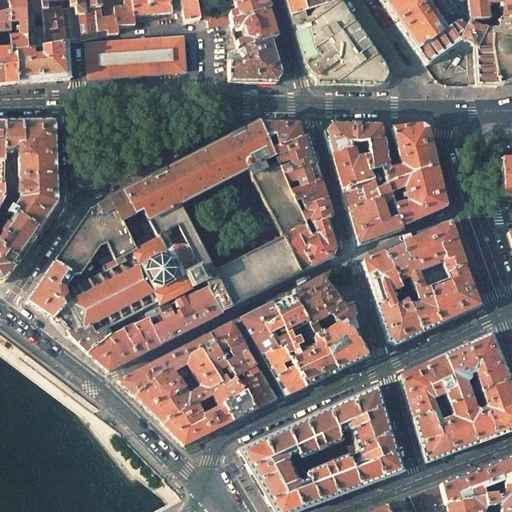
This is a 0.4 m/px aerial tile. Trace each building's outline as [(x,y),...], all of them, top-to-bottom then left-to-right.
[(23,0),(6,0),(7,12),(7,25),(18,25),(18,27),(17,29),(17,36),(19,38),(26,37),(23,0)] [(39,0),(23,0),(26,37),(27,51),(32,50),(36,49),(41,48),(45,48),(42,29),(32,30),(31,17),(41,16),(40,11),(39,0)] [(39,0),(40,11),(46,11),(45,4),(48,3),(47,0),(39,0)] [(74,8),(72,0),(55,0),(56,2),(68,1),(69,8),(74,8)] [(97,39),(93,0),(72,0),(74,8),(79,42),(91,40),(97,39)] [(117,35),(116,27),(113,3),(112,0),(93,0),(97,39),(117,35)] [(132,18),(129,0),(122,0),(123,2),(113,3),(116,27),(133,26),(133,21),(132,18)] [(129,0),(132,18),(171,14),(168,0),(129,0)] [(168,0),(171,14),(180,13),(183,24),(195,22),(198,22),(194,0),(168,0)] [(198,0),(203,20),(204,21),(206,21),(207,28),(229,23),(225,8),(224,4),(223,0),(198,0)] [(252,0),(232,0),(233,2),(224,4),(225,8),(252,0)] [(265,0),(252,0),(225,8),(229,23),(268,10),(265,0)] [(283,0),(289,18),(337,2),(336,0),(283,0)] [(444,30),(423,0),(378,0),(414,52),(444,30)] [(423,0),(444,30),(456,21),(455,0),(423,0)] [(511,0),(455,0),(456,21),(511,19),(511,0)] [(289,18),(303,64),(304,66),(305,70),(305,72),(306,73),(307,75),(309,77),(311,78),(313,78),(314,79),(315,81),(315,83),(315,86),(347,86),(373,87),(377,86),(380,84),(382,82),(384,80),(384,79),(384,78),(385,75),(384,71),(383,67),(338,2),(337,2),(289,18)] [(45,48),(66,43),(66,44),(79,42),(74,8),(69,8),(46,11),(40,11),(41,16),(42,29),(45,48)] [(268,10),(229,23),(232,33),(241,31),(241,33),(241,34),(241,35),(243,37),(242,41),(234,43),(236,51),(237,51),(270,40),(276,38),(268,10)] [(444,30),(414,52),(425,67),(429,73),(466,48),(476,52),(477,88),(497,88),(511,81),(511,19),(456,21),(444,30)] [(66,43),(45,48),(41,48),(41,53),(42,63),(33,63),(32,50),(27,51),(26,37),(19,38),(8,39),(9,50),(9,56),(13,56),(16,85),(44,82),(69,80),(66,44),(66,43)] [(88,79),(184,72),(181,39),(86,45),(88,79)] [(253,84),(274,85),(281,76),(270,40),(237,51),(236,51),(227,54),(227,84),(253,84)] [(9,50),(0,50),(0,87),(16,85),(13,56),(9,56),(9,50)] [(54,121),(22,122),(22,146),(17,146),(17,153),(18,177),(56,176),(54,121)] [(22,122),(5,122),(4,154),(11,154),(15,151),(15,153),(17,153),(17,146),(22,146),(22,122)] [(286,187),(281,175),(270,149),(258,124),(161,174),(152,178),(185,240),(210,288),(207,289),(219,313),(329,260),(334,248),(325,220),(309,225),(304,227),(302,222),(297,209),(289,192),(286,187)] [(275,124),(258,124),(270,149),(301,139),(297,125),(275,124)] [(329,125),(323,133),(330,156),(353,149),(352,145),(359,145),(359,144),(381,141),(379,126),(350,125),(329,125)] [(395,151),(399,167),(388,170),(387,167),(379,168),(381,174),(383,180),(384,184),(434,166),(425,130),(420,126),(390,130),(394,146),(393,147),(394,152),(395,151)] [(270,149),(281,175),(314,164),(309,149),(306,138),(301,139),(270,149)] [(361,155),(368,170),(379,168),(387,167),(383,140),(381,141),(359,144),(359,145),(361,153),(361,155)] [(335,174),(340,192),(372,183),(371,179),(381,174),(379,168),(368,170),(361,155),(361,153),(354,154),(353,149),(330,156),(335,174)] [(497,177),(497,197),(502,197),(511,196),(511,159),(509,159),(502,160),(500,160),(499,160),(497,161),(497,176),(501,175),(501,177),(497,177)] [(314,164),(281,175),(286,187),(288,187),(289,184),(296,182),(298,189),(319,182),(314,164)] [(434,166),(384,184),(388,195),(402,190),(403,196),(400,196),(401,200),(404,200),(405,203),(395,205),(394,203),(391,204),(392,208),(395,215),(399,228),(443,209),(444,207),(439,188),(434,166)] [(372,183),(340,192),(341,194),(346,211),(378,200),(379,204),(390,201),(388,195),(384,184),(381,185),(382,188),(375,190),(373,185),(383,180),(381,174),(371,179),(372,183)] [(18,196),(19,200),(11,211),(12,212),(39,230),(57,204),(56,176),(18,177),(18,186),(17,187),(17,193),(15,193),(15,196),(18,196)] [(185,240),(152,178),(88,211),(99,233),(113,263),(131,253),(135,251),(127,236),(144,228),(147,234),(144,235),(146,239),(148,237),(151,243),(159,239),(161,242),(167,239),(171,247),(185,240)] [(322,190),(319,182),(298,189),(289,192),(295,205),(299,204),(301,208),(325,200),(322,190)] [(301,208),(297,209),(302,222),(307,221),(309,225),(325,220),(330,219),(327,209),(325,200),(301,208)] [(378,200),(346,211),(356,248),(401,232),(399,228),(395,215),(384,219),(382,211),(392,208),(391,204),(390,201),(379,204),(378,200)] [(85,216),(53,263),(71,276),(72,276),(80,276),(98,249),(92,236),(95,235),(99,233),(88,211),(85,216)] [(0,279),(6,278),(39,230),(12,212),(11,214),(13,215),(0,234),(0,279)] [(426,234),(400,246),(413,275),(417,274),(424,291),(427,290),(447,282),(445,277),(456,271),(462,268),(448,226),(446,225),(426,234)] [(119,324),(141,312),(157,303),(159,307),(168,302),(207,282),(185,240),(171,247),(167,239),(161,242),(159,239),(151,243),(135,251),(131,253),(132,256),(77,285),(67,290),(64,295),(68,301),(54,318),(52,320),(51,321),(50,322),(51,322),(64,338),(66,338),(67,339),(69,339),(68,337),(112,313),(119,324)] [(413,275),(400,246),(382,253),(400,290),(406,287),(412,289),(414,293),(424,291),(417,274),(413,275)] [(96,270),(75,281),(77,285),(132,256),(131,253),(113,263),(101,269),(97,271),(96,270)] [(400,290),(382,253),(361,263),(370,289),(376,306),(384,303),(388,310),(395,307),(391,299),(402,294),(400,290)] [(71,276),(53,263),(27,301),(26,303),(39,313),(51,321),(52,320),(54,318),(68,301),(64,295),(63,290),(71,276)] [(447,282),(427,290),(438,326),(478,307),(470,288),(462,268),(456,271),(445,277),(447,282)] [(290,295),(313,337),(319,333),(314,324),(318,322),(319,325),(324,323),(322,320),(325,318),(332,329),(337,326),(330,317),(342,307),(320,279),(290,295)] [(207,282),(168,302),(170,305),(173,303),(181,299),(183,301),(207,289),(210,288),(207,282)] [(438,326),(427,290),(424,291),(414,293),(412,289),(406,287),(400,290),(402,294),(421,334),(431,329),(438,326)] [(181,299),(173,303),(180,315),(172,319),(181,335),(220,315),(219,313),(207,289),(183,301),(181,299)] [(395,307),(388,310),(384,303),(376,306),(387,342),(395,346),(421,334),(402,294),(391,299),(395,307)] [(336,373),(316,340),(315,341),(313,337),(290,295),(271,304),(280,324),(290,346),(283,349),(305,387),(336,373)] [(157,303),(141,312),(147,322),(168,311),(170,305),(168,302),(159,307),(157,303)] [(278,351),(283,349),(290,346),(280,324),(271,304),(239,320),(260,356),(265,352),(277,347),(278,351)] [(342,307),(330,317),(337,326),(343,322),(367,359),(366,356),(365,353),(356,325),(354,316),(351,305),(342,307)] [(168,311),(147,322),(159,346),(181,335),(172,319),(168,311)] [(121,331),(109,339),(108,338),(86,354),(105,372),(107,373),(137,357),(159,346),(147,322),(141,312),(119,324),(121,331)] [(112,313),(68,337),(86,354),(108,338),(109,337),(105,331),(119,324),(112,313)] [(367,359),(343,322),(337,326),(332,329),(321,336),(319,333),(313,337),(315,341),(316,340),(336,373),(362,361),(367,359)] [(229,325),(208,336),(218,353),(222,358),(224,357),(225,356),(223,350),(225,349),(228,354),(242,345),(235,334),(229,325)] [(489,335),(466,346),(474,370),(472,375),(480,393),(508,381),(489,335)] [(208,336),(194,343),(199,350),(219,385),(221,388),(228,383),(224,376),(221,378),(217,372),(223,369),(223,370),(225,374),(228,374),(232,381),(233,380),(234,380),(222,358),(218,353),(208,336)] [(157,362),(117,382),(132,397),(155,375),(199,350),(194,343),(182,349),(157,362)] [(222,358),(234,380),(254,367),(242,345),(228,354),(231,359),(227,362),(224,357),(222,358)] [(443,356),(459,402),(469,397),(464,384),(465,384),(466,383),(467,382),(467,381),(467,380),(467,379),(467,377),(472,375),(474,370),(466,346),(443,356)] [(260,356),(284,397),(305,387),(283,349),(278,351),(277,347),(265,352),(260,356)] [(199,399),(197,395),(219,385),(199,350),(155,375),(132,397),(161,425),(182,410),(199,399)] [(443,356),(424,365),(432,383),(426,386),(433,400),(438,397),(443,395),(448,407),(459,402),(443,356)] [(424,365),(398,377),(411,422),(434,412),(429,401),(433,400),(426,386),(432,383),(424,365)] [(244,394),(254,411),(275,401),(254,367),(234,380),(233,380),(243,394),(244,394)] [(221,388),(219,385),(197,395),(199,399),(182,410),(161,425),(182,447),(232,422),(223,407),(243,394),(233,380),(232,381),(228,383),(221,388)] [(469,397),(459,402),(474,445),(511,430),(511,391),(508,381),(480,393),(484,406),(483,410),(477,412),(473,409),(469,397)] [(349,433),(359,457),(357,460),(350,464),(360,489),(401,473),(375,388),(328,410),(338,435),(346,431),(349,433)] [(243,394),(223,407),(232,422),(254,411),(244,394),(243,394)] [(434,412),(411,422),(424,464),(474,445),(459,402),(448,407),(451,414),(449,418),(439,422),(437,418),(434,412)] [(439,410),(434,412),(437,418),(444,415),(451,414),(448,407),(442,409),(439,410)] [(299,460),(340,443),(340,441),(340,440),(338,436),(338,435),(328,410),(284,430),(296,454),(298,459),(299,460)] [(293,476),(286,461),(287,458),(296,454),(284,430),(236,452),(271,511),(298,511),(318,505),(306,473),(302,472),(293,476)] [(345,457),(306,473),(318,505),(360,489),(350,464),(347,457),(345,457)] [(511,457),(484,468),(490,487),(502,482),(505,496),(511,495),(511,457)] [(484,468),(439,485),(445,504),(446,504),(468,500),(468,499),(480,496),(481,494),(481,493),(481,492),(481,491),(490,487),(484,468)] [(439,485),(409,497),(415,511),(446,511),(446,504),(445,504),(439,485)] [(511,511),(511,495),(505,496),(503,496),(497,497),(495,494),(480,496),(468,499),(468,500),(446,504),(446,511),(511,511)] [(408,511),(403,499),(383,506),(386,511),(408,511)]
